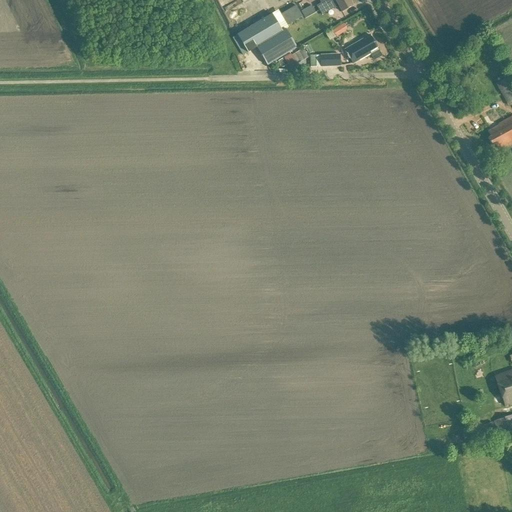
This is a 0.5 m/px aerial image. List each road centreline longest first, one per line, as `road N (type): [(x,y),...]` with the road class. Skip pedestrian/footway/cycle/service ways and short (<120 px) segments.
road 1 (residential): [(209,79),(421,74)]
road 2 (tertiary): [(511,234),(421,74)]
